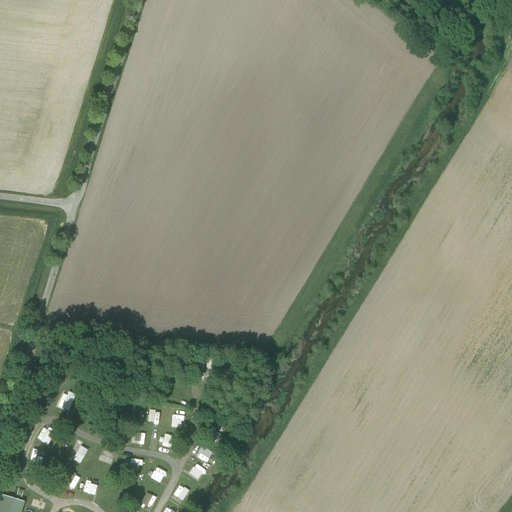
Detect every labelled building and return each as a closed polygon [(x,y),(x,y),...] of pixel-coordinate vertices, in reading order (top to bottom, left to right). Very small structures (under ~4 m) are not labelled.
[(64,390),(57,405),(69,411),(76,396),(64,390)] [(158,424),(160,412),(149,410),(147,422),(158,424)] [(170,427),(181,428),(181,416),(171,415),(170,427)] [(183,443),(182,458),(191,458),(192,444),(183,443)] [(71,459),(78,463),(86,450),(79,446),(71,459)] [(123,457),(121,468),(136,471),(138,460),(123,457)] [(154,467),(149,477),(160,482),(165,473),(154,467)] [(191,467),(187,473),(197,480),(201,473),(191,467)] [(75,488),(79,476),(67,472),(63,484),(75,488)] [(89,491),(91,481),(85,479),(82,490),(89,491)] [(179,484),(172,494),(182,501),(189,491),(179,484)] [(152,506),(157,497),(146,493),(142,502),(152,506)] [(19,511),(22,503),(0,495),(0,511),(19,511)]
